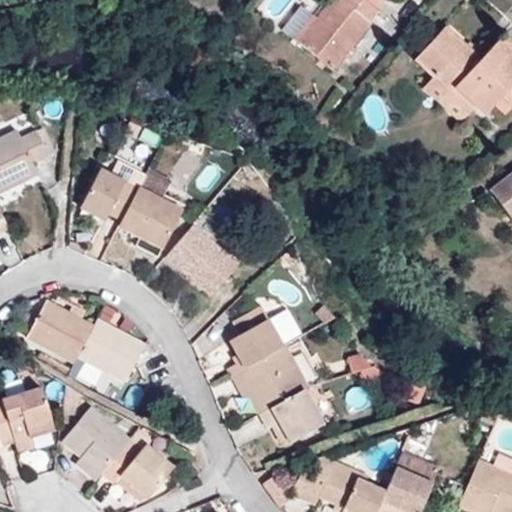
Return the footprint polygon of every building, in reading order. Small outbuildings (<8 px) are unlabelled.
[(375,0),(323,0),(300,32),(339,62),(376,12),(375,1),(375,0)] [(475,98),(486,108),(511,78),(511,25),(507,22),(483,48),(450,19),(420,52),(437,68),(427,79),(462,111),(475,98)] [(0,137),(0,191),(1,191),(0,188),(0,184),(19,175),(18,172),(31,164),(17,137),(3,144),(0,137)] [(122,193),(131,176),(106,164),(98,180),(122,193)] [(511,167),(494,181),(511,206),(511,167)] [(92,217),(106,225),(122,193),(98,180),(83,174),(64,210),(89,223),(92,217)] [(22,180),(19,175),(0,184),(0,188),(1,191),(22,180)] [(106,225),(103,233),(124,243),(147,255),(168,217),(122,193),(106,225)] [(180,211),(179,211),(167,223),(176,231),(188,217),(180,211)] [(224,266),(178,229),(150,263),(195,300),(224,266)] [(147,255),(124,243),(119,254),(141,266),(147,255)] [(40,305),(36,312),(64,328),(69,320),(40,305)] [(11,344),(57,370),(62,362),(76,334),(64,328),(36,312),(28,309),(11,344)] [(229,361),(233,370),(272,348),(252,309),(223,324),(230,337),(220,344),(229,361)] [(109,386),(120,366),(127,351),(80,327),(76,334),(62,362),(109,386)] [(297,388),(276,346),(272,348),(233,370),(222,377),(228,391),(236,387),(250,414),(294,390),(297,388)] [(217,367),(222,377),(233,370),(229,361),(217,367)] [(331,422),(314,384),(297,388),(294,390),(313,430),(331,422)] [(294,390),(250,414),(258,430),(263,427),(271,424),(279,441),(280,444),(313,430),(294,390)] [(27,395),(0,403),(0,452),(1,456),(18,452),(14,439),(38,431),(27,395)] [(271,424),(263,427),(271,446),(279,441),(271,424)] [(62,476),(78,488),(107,456),(75,429),(52,455),(68,469),(62,476)] [(87,483),(95,490),(102,484),(126,505),(151,474),(125,455),(117,465),(107,457),(87,483)] [(488,478),(462,468),(443,511),(500,511),(503,507),(511,509),(511,485),(511,488),(488,478)] [(511,488),(511,485),(511,480),(491,472),(488,478),(511,488)] [(369,499),(363,511),(413,511),(422,487),(381,473),(369,499)] [(297,511),(303,511),(304,509),(314,482),(298,477),(294,487),(284,484),(279,502),(288,505),(287,509),(297,511)] [(363,511),(369,499),(314,482),(304,509),(313,511),(363,511)]
